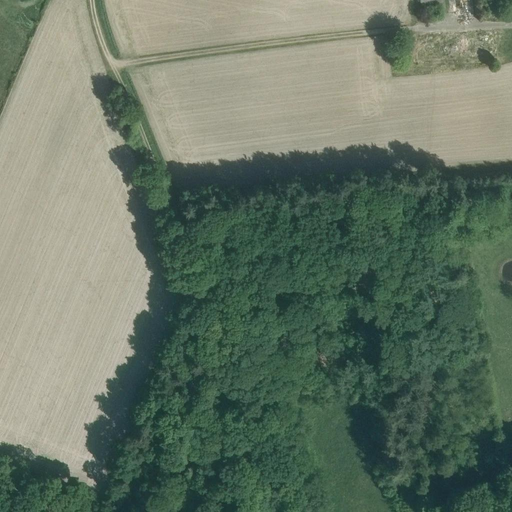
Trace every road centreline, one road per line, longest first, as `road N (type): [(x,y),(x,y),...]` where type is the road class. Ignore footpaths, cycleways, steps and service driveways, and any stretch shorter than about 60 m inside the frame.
road 1 (track): [(92,0),(173,204),(254,367)]
road 2 (track): [(113,67),(416,28)]
road 3 (track): [(254,367),(306,511)]
